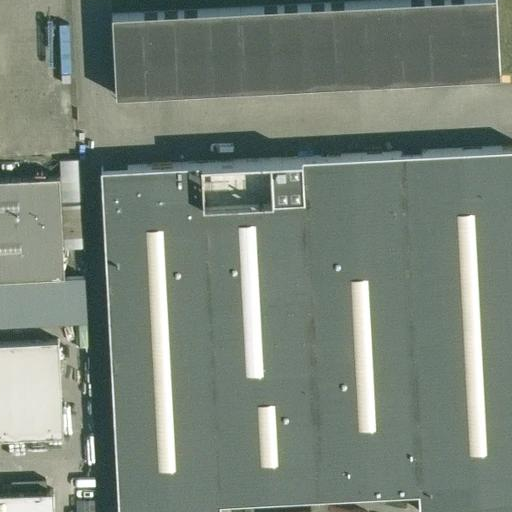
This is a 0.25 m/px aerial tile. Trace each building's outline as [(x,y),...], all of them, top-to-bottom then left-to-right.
[(499,74),(495,0),(381,0),(112,14),(116,94),(499,74)] [(220,511),(220,500),(309,495),(310,504),(284,511),(367,511),(368,511),(329,503),(329,494),(418,489),(419,509),(511,504),(511,144),(101,166),(118,511),(220,511)] [(88,185),(86,154),(66,156),(68,187),(88,185)] [(59,175),(0,177),(0,277),(64,275),(59,175)] [(57,317),(88,315),(87,301),(56,302),(57,317)] [(0,436),(63,433),(58,338),(0,341),(0,436)] [(0,511),(53,511),(53,488),(0,490),(0,511)]
